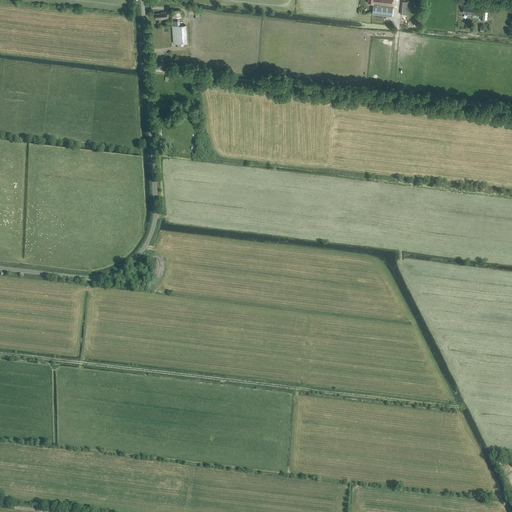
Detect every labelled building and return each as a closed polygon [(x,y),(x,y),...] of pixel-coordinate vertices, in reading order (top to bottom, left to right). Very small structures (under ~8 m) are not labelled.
[(391,16),(393,0),(367,0),(367,3),(373,3),(372,14),(391,16)] [(476,15),(477,6),(470,5),(470,6),(464,6),(463,13),(476,15)] [(157,19),(169,18),(168,11),(161,12),(161,13),(155,13),(156,18),(157,19)] [(171,11),(172,19),(181,18),(180,11),(171,11)] [(186,25),(172,26),(173,43),(187,43),(186,25)]
